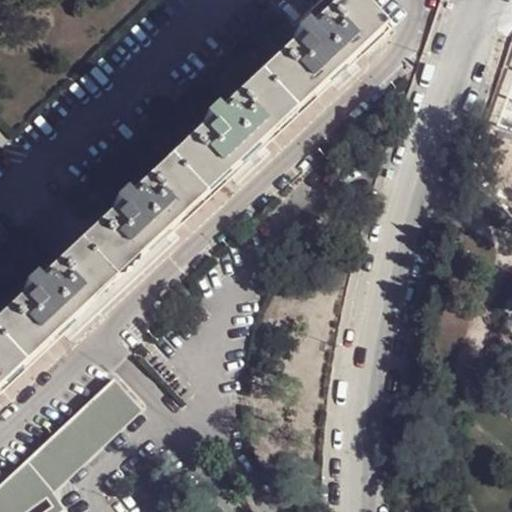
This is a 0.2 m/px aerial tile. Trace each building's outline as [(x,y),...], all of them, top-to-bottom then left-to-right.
[(260,79),(291,115),(315,93),(318,97),(342,75),(362,56),(359,53),(383,30),(353,0),(346,0),(310,34),(304,29),(295,38),(299,44),(260,79)] [(169,164),(201,199),(223,179),(227,182),(251,160),(273,139),(270,136),(291,115),(260,79),(220,117),(216,112),(204,123),(209,127),(169,164)] [(134,262),(137,265),(167,236),(181,222),(179,221),(201,199),(169,164),(130,202),(125,197),(115,205),(120,211),(102,227),(134,262)] [(79,248),(111,283),(116,279),(134,262),(102,227),(84,244),(79,248)] [(56,269),(89,303),(111,283),(79,248),(56,269)] [(68,329),(92,306),(89,303),(56,269),(39,284),(35,280),(25,290),(29,294),(10,312),(43,347),(46,350),(68,329)] [(511,297),(507,295),(499,310),(511,316),(511,297)] [(511,316),(499,310),(494,318),(511,328),(511,316)] [(0,344),(20,367),(32,357),(43,347),(10,312),(0,321),(0,344)] [(0,392),(1,391),(0,390),(0,385),(20,367),(0,344),(0,392)] [(117,383),(0,491),(0,511),(16,511),(42,494),(48,490),(88,453),(139,405),(117,383)] [(42,494),(16,511),(55,511),(53,508),(42,494)]
